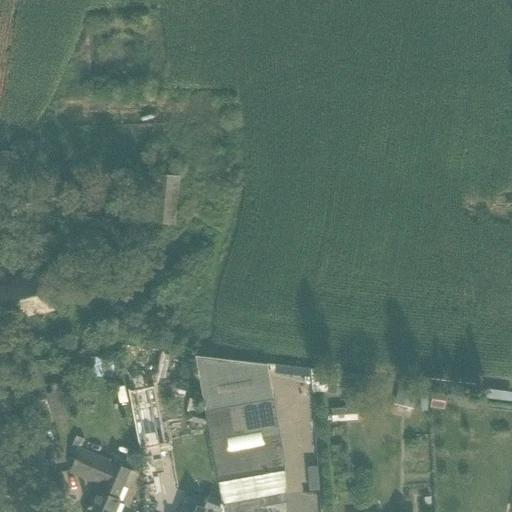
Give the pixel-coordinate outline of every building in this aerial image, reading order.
[(175,226),(180,177),(133,173),(128,222),(175,226)] [(0,219),(73,204),(68,178),(0,192),(0,219)] [(0,321),(57,310),(50,271),(6,278),(5,274),(0,274),(0,321)] [(103,344),(100,329),(72,336),(75,351),(103,344)] [(213,460),(222,511),(259,511),(258,508),(286,502),(282,453),(281,447),(282,446),(267,365),(194,356),(213,460)] [(114,378),(116,359),(89,357),(88,375),(114,378)] [(39,364),(26,368),(33,390),(45,387),(39,364)] [(418,383),(402,379),(396,406),(411,410),(418,383)] [(153,387),(130,391),(140,447),(163,443),(153,387)] [(97,491),(93,501),(88,511),(114,511),(119,501),(117,500),(129,471),(82,449),(72,471),(103,485),(100,492),(97,491)] [(216,511),(204,508),(188,502),(184,511),(216,511)]
